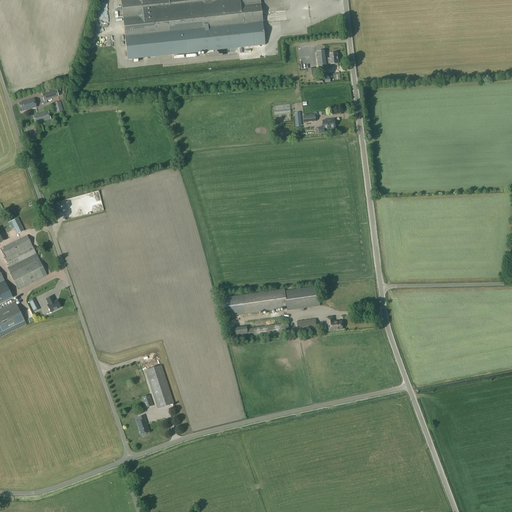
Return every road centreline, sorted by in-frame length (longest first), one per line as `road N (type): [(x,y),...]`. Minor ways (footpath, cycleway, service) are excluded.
road 1 (unclassified): [(128,459),(0,74)]
road 2 (unclassified): [(380,289),(344,0)]
road 3 (unclassified): [(128,459),(408,386)]
road 4 (unknown): [(108,0),(119,55),(130,64),(248,56),(273,41)]
road 5 (unclassified): [(0,494),(51,489),(128,459)]
road 6 (unclassified): [(452,511),(408,386)]
road 7 (unclassified): [(380,289),(511,284)]
